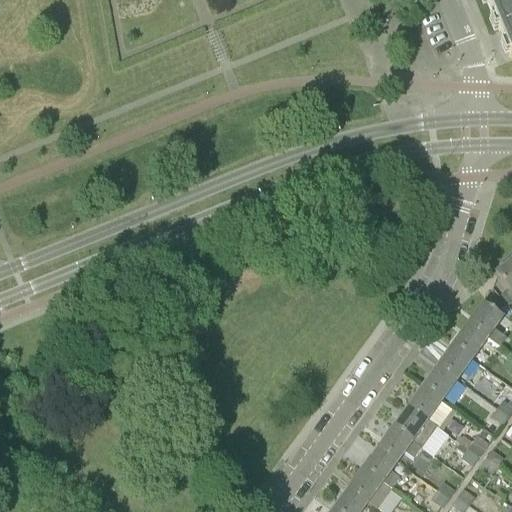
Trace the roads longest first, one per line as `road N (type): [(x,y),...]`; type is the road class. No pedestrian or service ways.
road 1 (primary): [(476,120),(341,139),(0,275)]
road 2 (primary): [(0,303),(330,170),(414,150),(475,146)]
road 3 (residential): [(271,511),(434,288),(475,146)]
road 4 (residential): [(476,120),(475,76),(446,0)]
